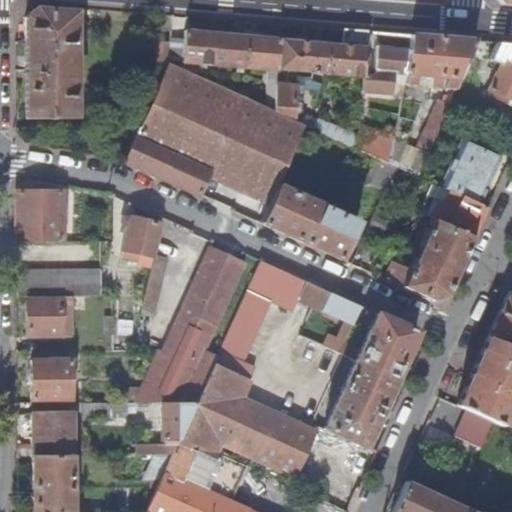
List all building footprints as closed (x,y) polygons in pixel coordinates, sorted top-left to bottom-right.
[(70,121),(71,14),(32,11),(25,19),(24,43),(25,120),(70,121)] [(267,68),(278,69),(280,41),(184,32),(184,41),(169,40),(169,41),(167,64),(181,70),(182,61),(267,68)] [(364,78),(368,34),(343,32),(342,47),(280,41),(278,69),(364,78)] [(407,75),(410,37),(372,34),(369,78),(364,78),(363,92),(394,94),(394,74),(407,75)] [(470,56),(475,43),(410,37),(407,75),(406,85),(416,86),(417,75),(430,76),(429,86),(429,87),(436,87),(437,75),(447,76),(447,88),(455,90),(456,89),(470,56)] [(167,64),(169,41),(156,41),(156,62),(167,64)] [(511,45),(475,43),(470,56),(481,61),(482,58),(499,64),(486,94),(511,106),(511,45)] [(465,94),(481,61),(470,56),(456,89),(465,94)] [(267,207),(276,188),(304,125),(292,120),(273,112),(253,102),(233,94),(204,80),(181,70),(167,64),(139,127),(214,161),(207,179),(267,207)] [(276,84),(278,69),(267,68),(264,102),(274,105),(276,84)] [(394,94),(405,95),(406,85),(407,75),(394,74),(394,94)] [(416,84),(429,86),(430,76),(417,75),(416,84)] [(437,75),(436,87),(447,88),(447,76),(437,75)] [(204,80),(233,94),(234,89),(205,76),(204,80)] [(297,86),(276,84),(274,105),(273,112),(292,120),(301,112),(294,108),(297,86)] [(273,112),(274,105),(264,102),(255,98),(253,102),(273,112)] [(117,103),(97,100),(94,115),(115,118),(117,103)] [(419,178),(447,109),(449,104),(438,100),(415,176),(419,178)] [(292,120),(304,125),(319,133),(320,121),(301,112),(292,120)] [(319,133),(358,150),(359,138),(320,121),(319,133)] [(122,164),(197,198),(207,179),(214,161),(139,127),(122,164)] [(400,157),(399,168),(411,174),(414,129),(402,128),(400,157)] [(458,195),(476,203),(496,159),(461,142),(440,187),(441,187),(447,190),(458,195)] [(395,167),(399,168),(400,157),(380,148),(375,158),(381,161),(395,167)] [(371,184),(381,161),(375,158),(373,157),(363,181),(371,184)] [(429,197),(436,200),(441,187),(440,187),(434,185),(429,197)] [(435,221),(472,238),(486,208),(476,203),(458,195),(447,190),(441,187),(436,200),(428,218),(434,221),(435,221)] [(258,226),(340,262),(357,224),(276,188),(267,207),(258,226)] [(61,193),(15,193),(14,244),(62,244),(62,231),(62,218),(61,193)] [(368,228),(382,234),(388,221),(374,214),(368,228)] [(72,217),(62,218),(62,231),(73,230),(72,217)] [(153,257),(159,227),(129,219),(126,234),(132,235),(127,260),(136,263),(136,265),(149,268),(153,257)] [(445,299),(472,238),(435,221),(411,272),(392,263),(384,282),(430,304),(445,299)] [(144,404),(195,405),(212,367),(216,359),(203,353),(242,267),(209,252),(161,356),(155,353),(139,389),(132,404),(144,404)] [(165,259),(153,257),(149,268),(141,307),(153,309),(165,259)] [(212,367),(248,384),(254,371),(244,366),(272,304),(291,313),(296,300),(350,326),(358,309),(259,264),(216,359),(212,367)] [(101,273),(99,273),(15,272),(16,299),(24,298),(67,298),(101,299),(101,273)] [(68,323),(67,298),(24,298),(24,338),(60,338),(60,323),(68,323)] [(511,353),(511,304),(511,305),(504,302),(456,408),(465,412),(489,424),(501,429),(504,420),(511,423),(511,397),(506,395),(509,388),(511,389),(511,369),(506,367),(504,350),(511,353)] [(394,381),(395,379),(415,335),(375,316),(359,352),(355,361),(354,363),(394,381)] [(339,355),(344,345),(342,344),(329,338),(323,347),(339,355)] [(355,361),(359,352),(344,345),(339,355),(343,356),(355,361)] [(30,361),(30,401),(70,401),(70,360),(30,361)] [(363,451),(364,449),(394,381),(354,363),(324,432),(363,451)] [(176,446),(195,454),(213,462),(218,452),(220,446),(292,479),(293,479),(298,468),(299,465),(314,434),(309,432),(241,399),(248,384),(212,367),(195,405),(176,446)] [(122,404),(132,404),(139,389),(122,388),(122,404)] [(117,418),(117,404),(81,404),(81,418),(117,418)] [(170,458),(176,446),(195,405),(144,404),(144,449),(129,449),(129,458),(155,458),(170,458)] [(489,424),(465,412),(452,439),(479,450),(489,424)] [(16,448),(16,459),(31,458),(71,458),(71,415),(30,416),(30,448),(16,448)] [(247,511),(245,511),(247,508),(231,499),(229,503),(182,482),(195,454),(176,446),(170,458),(145,511),(247,511)] [(31,458),(30,511),(71,511),(71,458),(31,458)] [(97,471),(97,458),(82,458),(82,471),(97,471)] [(145,511),(170,458),(155,458),(130,511),(145,511)] [(293,479),(300,482),(306,468),(299,465),(298,468),(293,479)] [(397,511),(462,511),(408,487),(397,511)]
